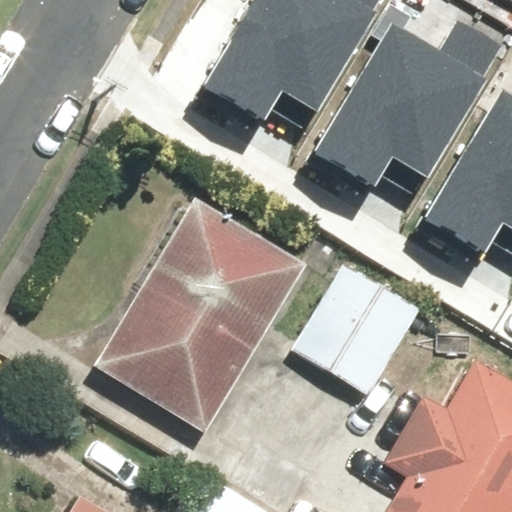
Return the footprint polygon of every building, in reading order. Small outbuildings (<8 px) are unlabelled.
[(240,0),(190,85),(250,120),(268,90),(304,111),(369,0),(240,0)] [(511,0),(493,0),(511,12),(511,0)] [(384,21),(309,148),(369,183),(387,152),(424,173),(503,39),(460,14),(438,53),(384,21)] [(511,95),(492,84),(418,211),(478,246),(496,215),(511,224),(511,95)] [(200,201),(92,364),(200,435),(308,272),(200,201)] [(426,318),(341,262),(283,350),(369,406),(426,318)] [(511,511),(511,396),(464,369),(441,410),(424,400),(382,473),(398,481),(380,511),(511,511)]
